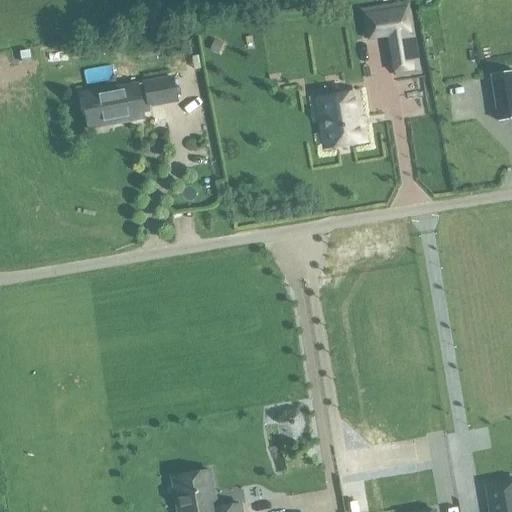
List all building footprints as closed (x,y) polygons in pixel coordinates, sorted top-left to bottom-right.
[(408,4),(361,12),(365,37),(412,29),(408,4)] [(181,31),(136,37),(139,58),(184,52),(181,31)] [(214,40),(210,51),(219,55),(223,44),(214,40)] [(2,71),(17,69),(16,63),(26,62),(27,67),(42,65),(39,50),(0,56),(2,71)] [(380,82),(407,78),(405,68),(378,72),(380,82)] [(511,72),(490,76),(498,123),(511,120),(511,72)] [(142,82),(137,84),(83,95),(89,129),(144,118),(143,115),(152,114),(151,108),(179,103),(174,76),(142,82)] [(317,97),(325,145),(363,138),(355,90),(317,97)] [(313,94),(202,108),(211,175),(322,161),(313,94)] [(211,472),(175,478),(180,511),(242,511),(241,505),(217,510),(211,472)] [(511,511),(511,481),(491,485),(495,511),(511,511)]
